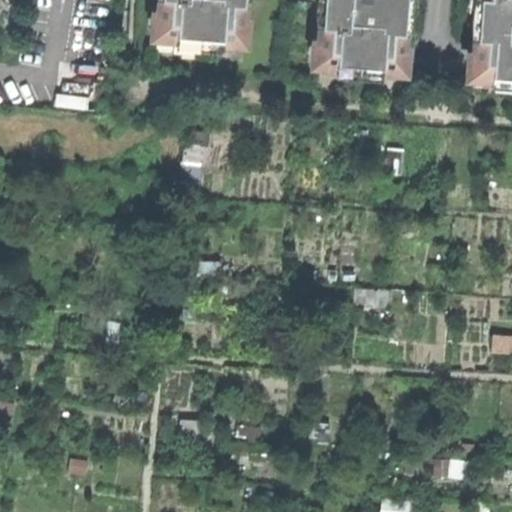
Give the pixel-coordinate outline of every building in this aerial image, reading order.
[(158,0),(155,42),(174,44),(174,36),(218,40),(218,47),(237,49),(240,0),(158,0)] [(320,0),(315,71),(334,72),(334,65),(378,68),(378,76),(397,77),(402,0),(320,0)] [(511,0),(476,0),(470,83),(489,84),(489,77),(511,78),(511,0)] [(159,211),(142,209),(141,221),(158,223),(159,211)] [(159,318),(130,315),(129,325),(158,328),(159,318)] [(502,351),(511,351),(511,334),(502,334),(502,351)] [(111,401),(96,400),(95,408),(110,410),(111,401)] [(11,403),(0,401),(0,417),(9,418),(11,403)]
